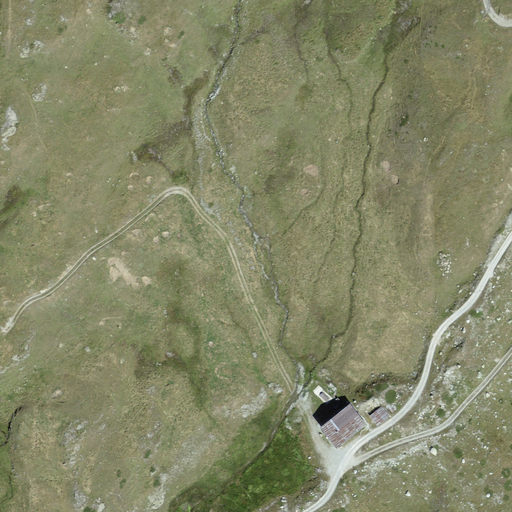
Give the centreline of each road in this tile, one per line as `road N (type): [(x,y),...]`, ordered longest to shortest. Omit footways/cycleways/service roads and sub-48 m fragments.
road 1 (track): [(511,235),(476,295),(438,332),(416,395),(351,449),(343,468)]
road 2 (track): [(511,350),(440,428),(343,468)]
